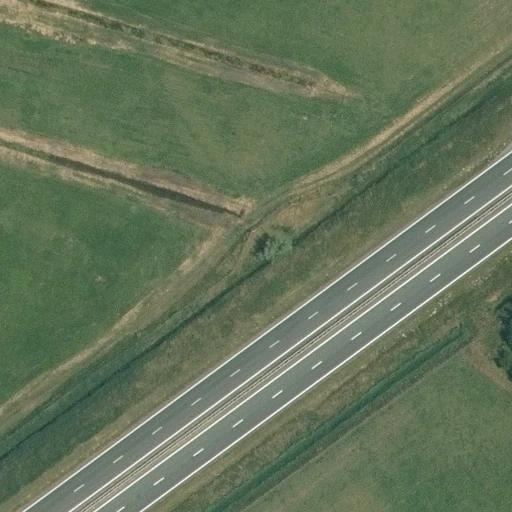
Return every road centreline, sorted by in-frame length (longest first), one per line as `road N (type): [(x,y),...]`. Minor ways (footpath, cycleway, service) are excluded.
road 1 (track): [(511,45),(351,161),(259,211),(197,276),(0,429)]
road 2 (trunk): [(511,169),(46,511)]
road 3 (trunk): [(115,511),(511,220)]
